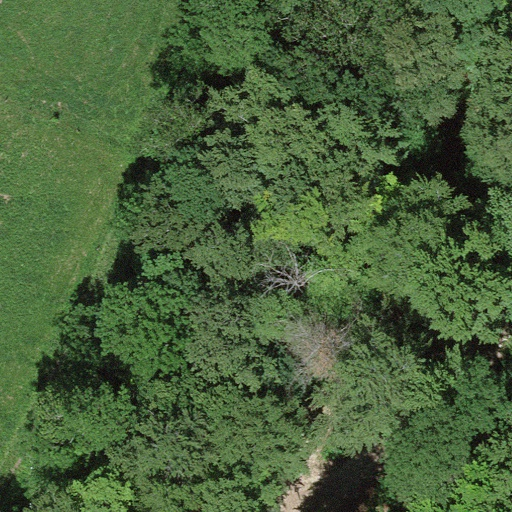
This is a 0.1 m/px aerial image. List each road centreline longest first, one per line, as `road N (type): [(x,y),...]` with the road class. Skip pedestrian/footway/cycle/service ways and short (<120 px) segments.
road 1 (track): [(250,0),(0,500)]
road 2 (track): [(238,459),(511,110)]
road 3 (track): [(179,511),(193,487),(511,288)]
